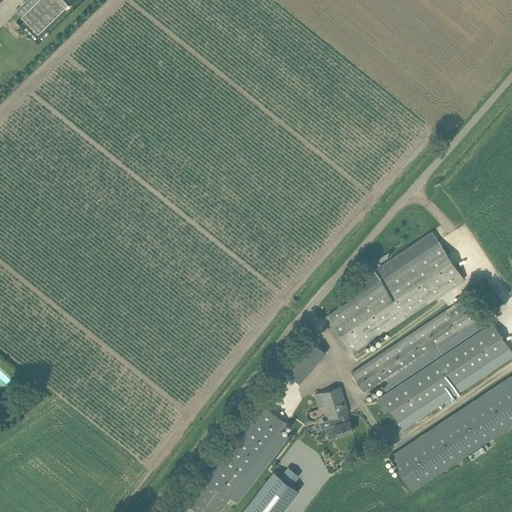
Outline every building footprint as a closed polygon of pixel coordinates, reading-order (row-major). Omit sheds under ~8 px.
[(65,0),(38,0),(21,16),(38,34),(70,5),(65,0)] [(348,301),(328,315),(353,353),(356,357),(367,350),(364,345),(464,279),(439,241),(432,230),(355,281),(357,284),(343,294),(348,301)] [(468,295),(352,373),(366,394),(381,383),(386,391),(487,324),(468,295)] [(511,350),(493,322),(376,401),(384,413),(390,409),(403,430),(511,356),(511,350)] [(308,336),(281,366),(299,382),(326,352),(308,336)] [(511,374),(390,456),(400,471),(408,483),(412,489),(412,490),(478,447),(485,442),(486,441),(511,424),(511,374)] [(340,386),(320,392),(314,394),(319,408),(325,406),(329,419),(330,418),(332,425),(325,428),(329,438),(353,431),(349,419),(347,413),(348,412),(340,386)] [(33,405),(30,400),(20,407),(24,412),(33,405)] [(206,479),(188,504),(197,511),(217,511),(229,497),(231,498),(238,503),(246,493),(289,436),(281,430),(287,422),(264,405),(206,479)] [(204,469),(216,454),(210,449),(198,464),(204,469)] [(274,470),(241,511),(281,511),(299,490),(274,470)]
